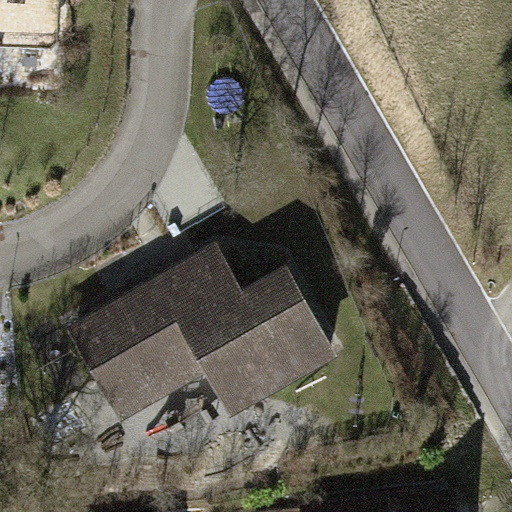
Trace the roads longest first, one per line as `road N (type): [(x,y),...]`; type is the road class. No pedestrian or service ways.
road 1 (residential): [(511,386),(376,182),(295,0)]
road 2 (residential): [(173,0),(166,117),(55,263),(0,259)]
